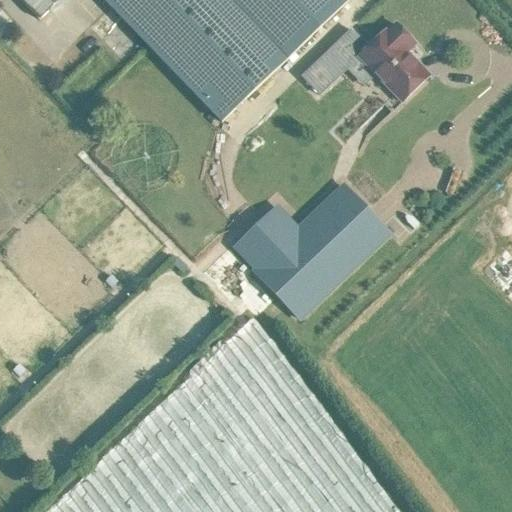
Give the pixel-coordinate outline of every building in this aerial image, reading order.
[(19,0),(40,21),(61,0),(19,0)] [(102,0),(222,124),(351,0),(102,0)] [(415,45),(396,26),(387,34),(386,33),(359,59),(402,104),(429,78),(406,54),(415,45)] [(356,32),(327,58),(340,73),(370,47),(356,32)] [(293,97),(312,110),(321,98),(330,104),(341,88),(312,68),(293,97)] [(349,157),(329,172),(337,182),(380,150),(346,105),(323,122),(349,157)] [(322,200),(338,188),(329,175),(313,187),(322,200)] [(293,192),(297,195),(292,202),(302,208),(314,192),(300,182),(293,192)] [(247,237),(236,248),(258,271),(255,274),(279,299),(299,320),(308,312),(389,235),(344,188),(342,189),(298,232),(294,229),(289,223),(286,220),(283,217),(276,210),(247,237)] [(244,263),(234,271),(263,313),(274,305),(244,263)]
